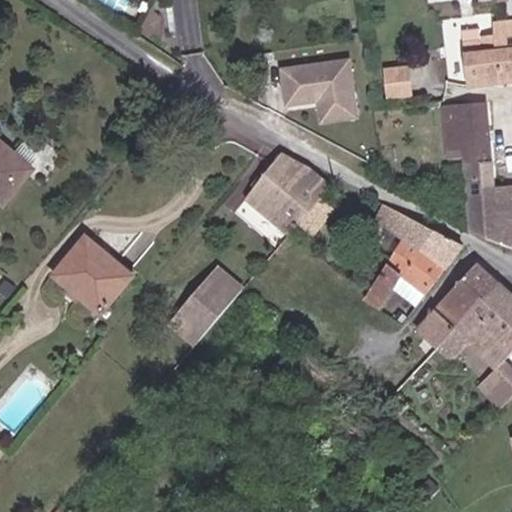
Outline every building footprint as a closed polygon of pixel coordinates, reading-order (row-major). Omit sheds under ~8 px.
[(478,32),(461,34),(468,87),(511,81),(511,21),(493,24),(494,37),(479,39),(478,32)] [(271,101),(303,96),(353,90),(345,36),(264,48),(271,101)] [(409,97),(406,75),(384,78),(387,100),(409,97)] [(356,112),(353,90),(303,96),(306,119),(356,112)] [(466,183),(470,232),(511,246),(511,220),(497,220),(495,189),(487,106),(444,110),(451,184),(466,183)] [(6,144),(0,139),(0,198),(2,200),(26,170),(2,149),(6,144)] [(307,165),(284,153),(245,199),(290,236),(331,186),(315,171),(307,165)] [(497,220),(511,220),(511,187),(495,189),(497,220)] [(446,266),(463,243),(374,198),(367,211),(376,217),(373,223),(404,241),(446,266)] [(132,274),(86,236),(55,272),(101,310),(132,274)] [(404,241),(363,291),(376,301),(399,272),(424,293),(446,266),(404,241)] [(442,346),(457,330),(500,285),(479,265),(421,326),(442,346)] [(231,307),(244,292),(219,271),(207,287),(231,307)] [(11,295),(18,284),(8,277),(1,288),(11,295)] [(504,362),(511,353),(511,296),(500,285),(457,330),(497,369),(504,362)] [(211,332),(231,307),(207,287),(186,311),(211,332)] [(211,332),(186,311),(174,327),(198,347),(211,332)] [(479,387),(501,408),(511,397),(511,369),(504,362),(497,369),(479,387)]
